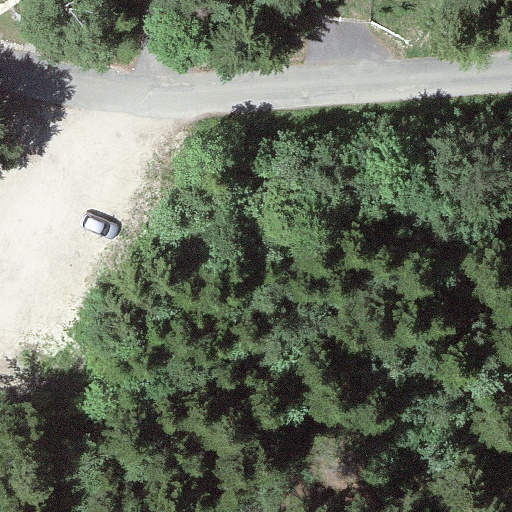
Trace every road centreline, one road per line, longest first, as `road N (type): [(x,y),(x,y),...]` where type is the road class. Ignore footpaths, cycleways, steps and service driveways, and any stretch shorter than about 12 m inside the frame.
road 1 (residential): [(154,91),(511,67)]
road 2 (residential): [(0,208),(67,83)]
